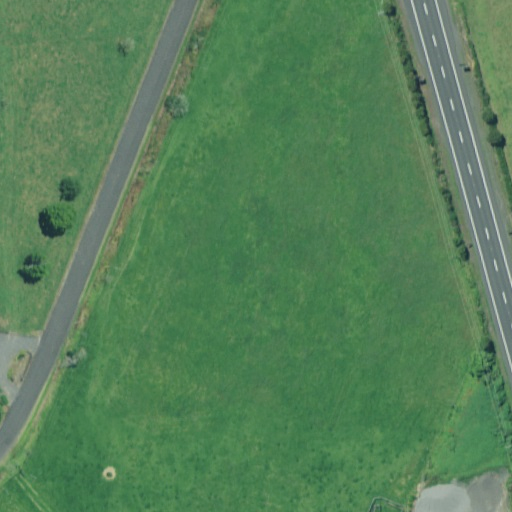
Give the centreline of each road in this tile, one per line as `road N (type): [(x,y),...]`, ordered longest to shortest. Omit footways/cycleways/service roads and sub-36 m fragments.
road 1 (unclassified): [(0,448),(32,389),(191,0)]
road 2 (primary): [(511,337),(420,0)]
